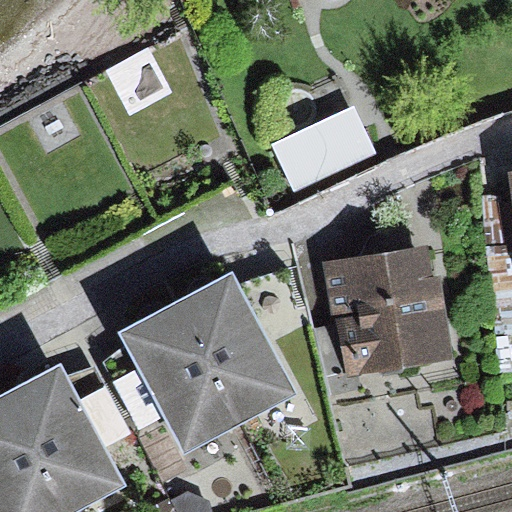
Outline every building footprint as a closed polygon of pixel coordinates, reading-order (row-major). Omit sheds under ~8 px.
[(352,107),(265,150),(291,201),(378,158),(352,107)] [(511,179),(498,182),(511,274),(511,179)] [(422,250),(323,267),(342,377),(449,359),(435,279),(428,280),(422,250)] [(224,268),(166,299),(229,415),(286,384),(224,268)] [(176,443),(229,415),(166,299),(113,327),(176,443)] [(51,364),(0,391),(0,403),(57,511),(65,511),(115,485),(51,364)] [(0,511),(57,511),(0,403),(0,511)]
